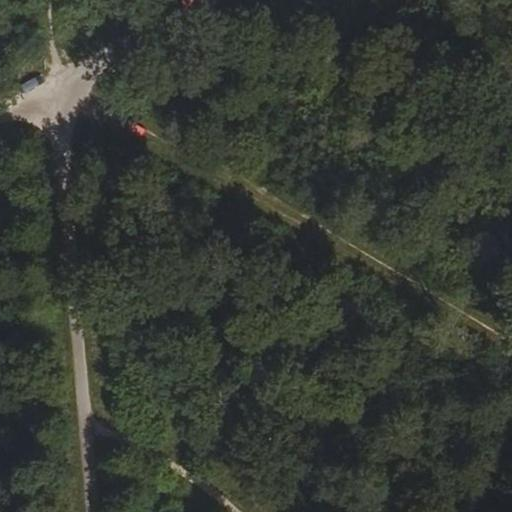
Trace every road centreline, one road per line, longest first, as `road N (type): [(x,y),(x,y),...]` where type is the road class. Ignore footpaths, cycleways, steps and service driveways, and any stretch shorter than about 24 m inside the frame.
road 1 (unknown): [(511,364),(56,93)]
road 2 (track): [(86,448),(56,93)]
road 3 (track): [(0,119),(229,0)]
